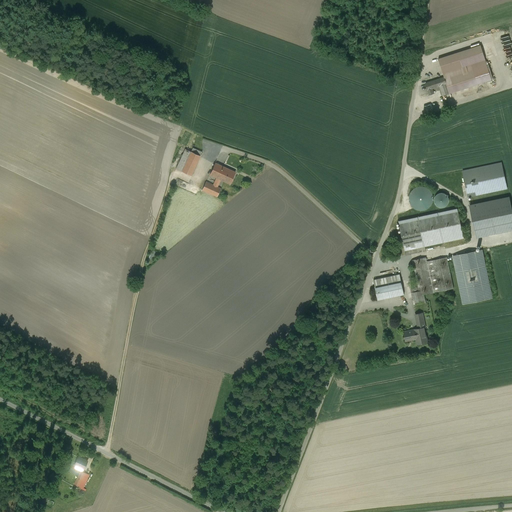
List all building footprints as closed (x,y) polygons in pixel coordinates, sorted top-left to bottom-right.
[(443,73),(485,59),(481,45),(438,59),(443,73)] [(485,59),(443,73),(444,78),(446,84),(440,86),(443,96),(492,80),(485,59)] [(440,86),(446,84),(444,78),(435,81),(437,87),(440,86)] [(432,88),(437,87),(435,81),(425,84),(427,90),(428,90),(432,88)] [(429,94),(423,97),(427,107),(436,104),(433,94),(429,94)] [(191,152),(200,156),(202,152),(193,148),(191,152)] [(176,169),(191,176),(200,156),(191,152),(185,149),(176,169)] [(210,175),(217,178),(220,180),(230,184),(235,172),(215,163),(210,175)] [(502,163),(462,172),(468,196),(507,188),(502,163)] [(213,185),(206,182),(202,190),(217,197),(221,189),(217,187),(220,180),(217,178),(213,185)] [(426,210),(429,208),(431,205),(433,202),(433,199),(433,196),(432,193),(430,190),(427,188),(424,187),(421,186),(418,187),(415,188),(412,190),(410,193),(409,196),(409,200),(410,204),(412,207),(415,209),(419,211),(422,211),(426,210)] [(435,203),(436,205),(438,207),(440,207),(442,208),(444,207),(446,206),(448,204),(449,202),(449,199),(448,196),(446,194),(443,193),(441,193),(438,194),(436,195),(435,198),(434,200),(435,203)] [(511,228),(511,210),(509,198),(470,206),(476,236),(511,228)] [(457,209),(399,221),(405,250),(463,238),(457,209)] [(511,228),(476,236),(477,238),(511,230),(511,228)] [(482,250),(453,256),(463,304),(491,298),(482,250)] [(426,257),(412,260),(419,291),(411,292),(414,305),(425,302),(423,294),(453,288),(447,257),(427,262),(426,257)] [(400,274),(373,280),(378,300),(404,294),(400,274)] [(419,329),(404,332),(406,341),(418,338),(419,343),(427,341),(424,327),(425,327),(422,313),(416,314),(419,329)] [(87,461),(78,457),(75,465),(83,469),(87,461)] [(85,473),(81,471),(74,484),(80,487),(83,480),(82,479),(85,473)]
